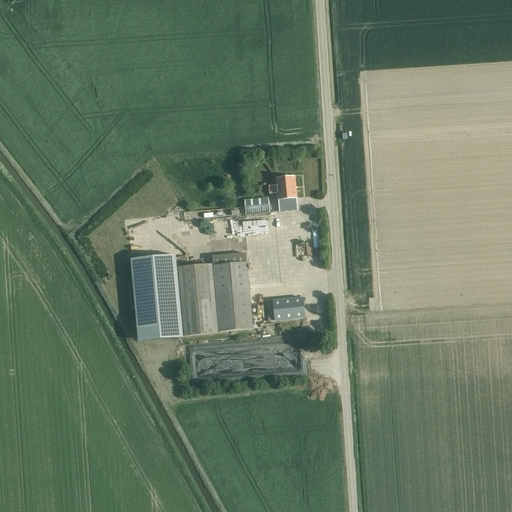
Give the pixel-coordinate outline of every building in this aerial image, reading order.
[(277,186),(269,187),(270,194),(278,194),(278,200),(280,212),(298,211),(297,199),(295,178),(277,179),(277,186)] [(269,205),(245,208),(246,215),(270,213),(269,205)] [(184,214),(242,213),(242,206),(183,207),(184,214)] [(253,330),(247,263),(246,253),(212,256),(213,267),(180,270),(186,336),(253,330)] [(183,336),(176,256),(131,260),(139,340),(183,336)] [(278,260),(278,281),(304,280),(304,259),(290,259),(290,265),(283,265),(283,260),(278,260)] [(304,299),(284,300),(273,301),(275,321),(306,318),(304,299)]
